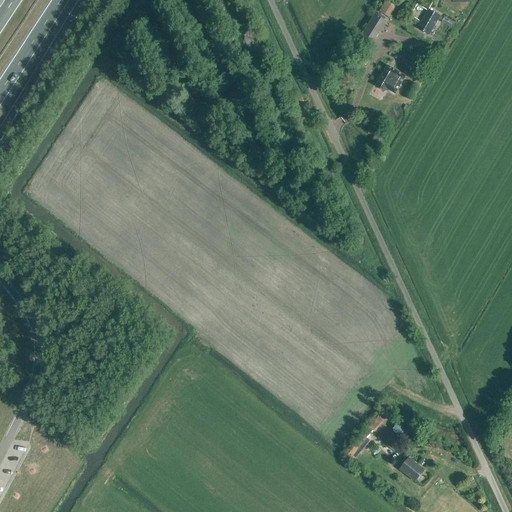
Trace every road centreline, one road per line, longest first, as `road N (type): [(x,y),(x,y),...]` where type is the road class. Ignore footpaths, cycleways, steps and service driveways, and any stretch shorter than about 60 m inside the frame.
road 1 (unclassified): [(503,511),(272,0)]
road 2 (motorway): [(0,133),(82,0)]
